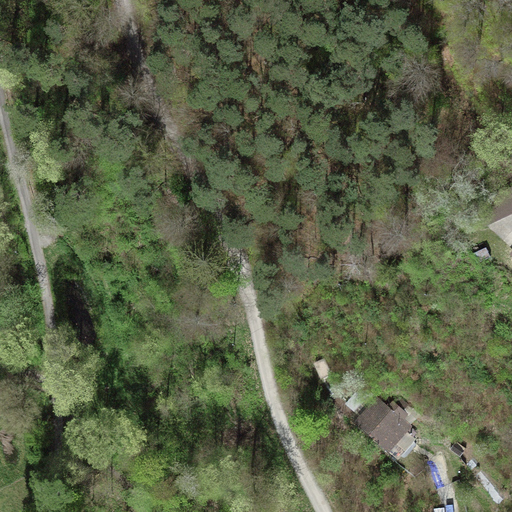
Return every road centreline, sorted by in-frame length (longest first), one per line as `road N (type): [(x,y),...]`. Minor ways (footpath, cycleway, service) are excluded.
road 1 (track): [(122,0),(147,91),(225,234),(266,394),(316,511)]
road 2 (track): [(55,511),(46,292),(0,104)]
